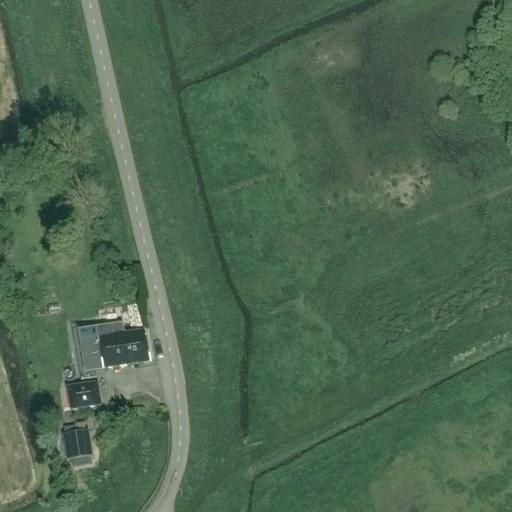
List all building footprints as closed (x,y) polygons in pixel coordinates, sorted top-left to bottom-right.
[(90,312),(91,330),(118,329),(117,291),(97,292),(98,311),(90,312)] [(104,370),(151,362),(146,330),(98,339),(104,370)] [(69,335),(36,336),(37,354),(54,354),(54,359),(70,358),(69,335)] [(102,407),(98,383),(67,389),(72,412),(102,407)] [(66,437),(69,459),(92,456),(89,434),(66,437)]
